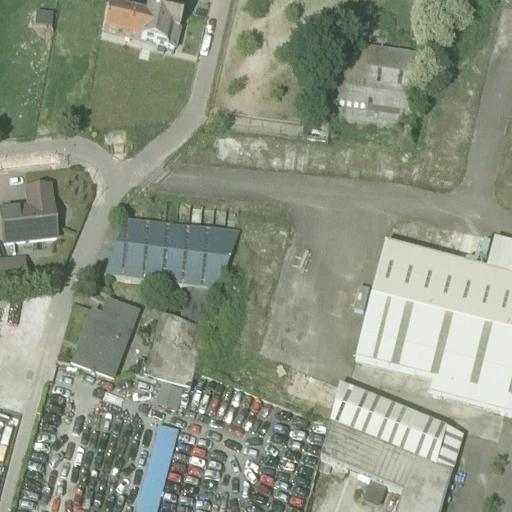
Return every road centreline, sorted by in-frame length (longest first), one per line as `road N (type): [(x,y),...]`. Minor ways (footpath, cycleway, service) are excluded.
road 1 (unclassified): [(4,511),(67,278),(127,178)]
road 2 (residential): [(127,178),(184,127),(201,98),(221,0)]
road 3 (residential): [(0,156),(66,150),(97,157),(127,178)]
